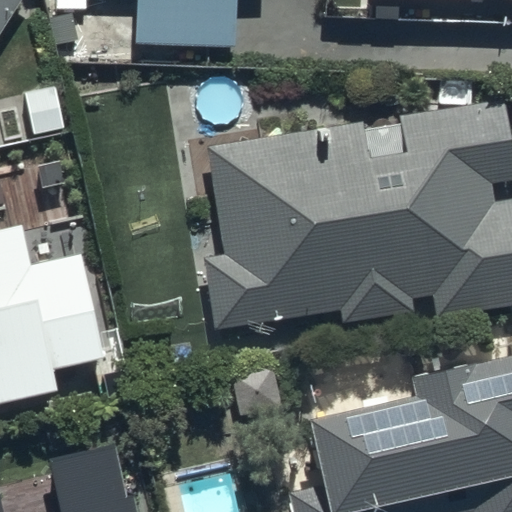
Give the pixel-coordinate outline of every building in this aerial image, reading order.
[(0,0),(0,20),(12,0),(0,0)] [(125,0),(126,44),(225,45),(225,0),(125,0)] [(54,86),(22,92),(30,133),(62,127),(54,86)] [(353,126),(200,148),(217,258),(197,261),(207,329),(333,311),(335,320),(404,309),(402,298),(426,294),(429,315),(511,302),(511,202),(511,194),(484,198),(482,184),(507,180),(496,103),(392,118),(394,127),(354,133),(353,126)] [(64,132),(24,142),(30,166),(70,155),(64,132)] [(0,405),(48,394),(42,370),(95,357),(71,256),(23,268),(13,226),(0,229),(0,405)] [(398,396),(290,421),(296,447),(267,454),(280,511),(511,511),(511,347),(393,375),(398,396)] [(276,406),(265,361),(219,372),(230,417),(276,406)] [(71,415),(44,420),(50,449),(77,444),(71,415)] [(135,511),(132,495),(125,497),(113,445),(47,460),(59,511),(135,511)]
